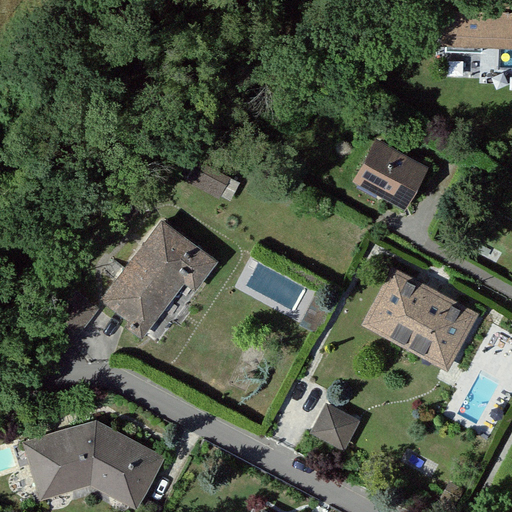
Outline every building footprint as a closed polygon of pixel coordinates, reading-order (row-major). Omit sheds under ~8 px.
[(511,0),(446,0),(445,25),(511,29),(511,0)] [(420,169),(370,145),(354,179),(404,203),(420,169)] [(233,176),(191,154),(180,175),(222,197),(233,176)] [(145,185),(123,190),(128,212),(151,207),(145,185)] [(163,210),(104,285),(145,317),(182,270),(195,280),(217,252),(163,210)] [(393,267),(363,323),(446,367),(476,312),(432,288),(393,267)] [(99,303),(72,282),(45,316),(72,337),(99,303)] [(168,323),(189,297),(177,287),(156,313),(168,323)] [(325,401),(311,429),(344,445),(358,418),(325,401)] [(95,416),(19,438),(41,495),(85,479),(135,503),(161,449),(95,416)] [(289,511),(263,499),(256,511),(289,511)]
